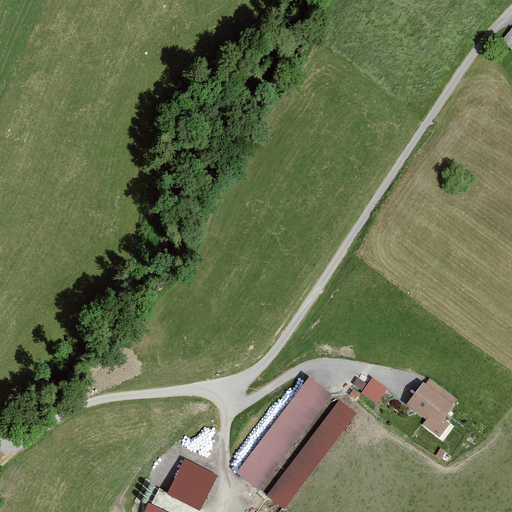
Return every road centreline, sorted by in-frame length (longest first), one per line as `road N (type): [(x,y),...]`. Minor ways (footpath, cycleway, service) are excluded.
road 1 (unclassified): [(224,385),(272,353),(471,56),(511,9)]
road 2 (track): [(409,376),(309,362),(232,400),(217,511)]
road 3 (unclassified): [(224,385),(92,401),(23,440),(0,442)]
